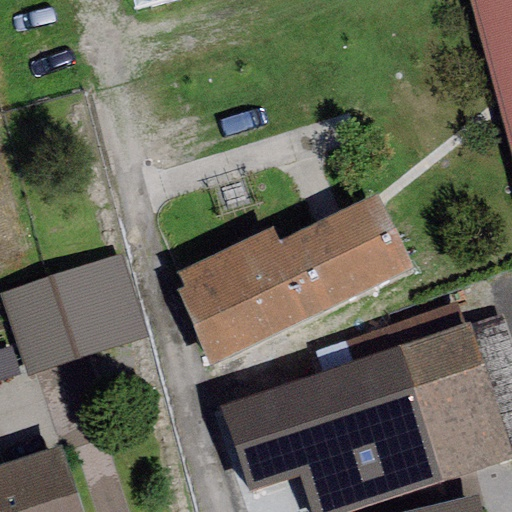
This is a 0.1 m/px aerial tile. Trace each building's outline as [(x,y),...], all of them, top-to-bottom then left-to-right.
[(129,0),(140,38),(276,0),(129,0)] [(511,0),(469,0),(511,160),(511,0)] [(271,227),(176,272),(184,288),(175,293),(210,366),(413,270),(377,194),(278,241),(271,227)] [(120,254),(0,293),(0,297),(27,378),(148,338),(120,254)] [(313,350),(321,373),(463,325),(455,303),(313,350)] [(321,373),(218,406),(247,493),(298,476),(309,511),(347,511),(511,458),(511,457),(468,324),(463,325),(321,373)] [(11,347),(0,350),(0,382),(20,376),(11,347)] [(156,359),(94,362),(96,406),(158,402),(156,359)] [(0,466),(0,511),(81,511),(60,447),(0,466)] [(481,511),(478,497),(409,511),(481,511)]
